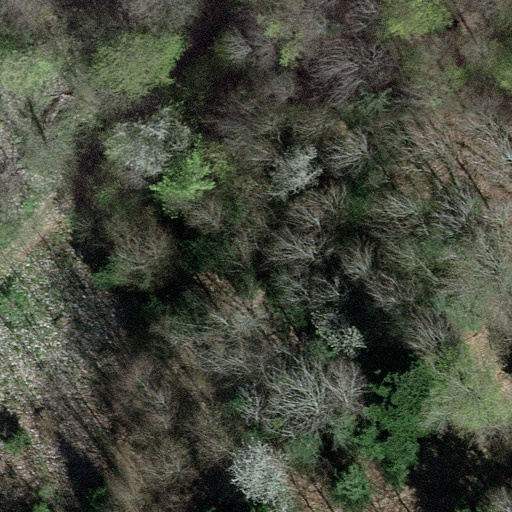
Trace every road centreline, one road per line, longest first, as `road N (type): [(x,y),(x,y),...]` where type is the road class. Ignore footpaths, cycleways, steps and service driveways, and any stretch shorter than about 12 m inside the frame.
road 1 (track): [(0,259),(87,166),(203,0)]
road 2 (track): [(511,388),(432,511)]
